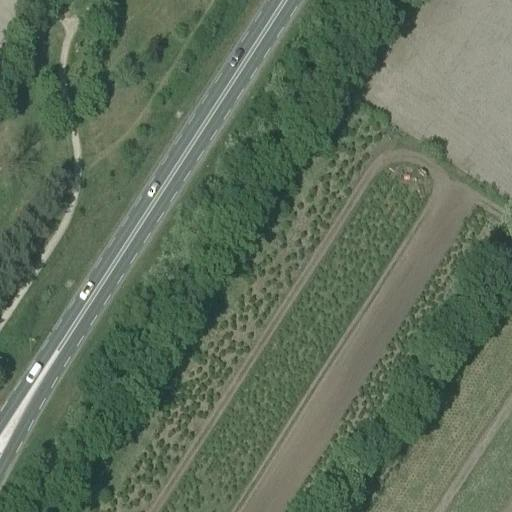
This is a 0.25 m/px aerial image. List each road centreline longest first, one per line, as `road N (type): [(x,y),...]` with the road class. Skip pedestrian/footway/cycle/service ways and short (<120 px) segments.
road 1 (track): [(51,511),(379,0)]
road 2 (primary): [(0,443),(283,0)]
